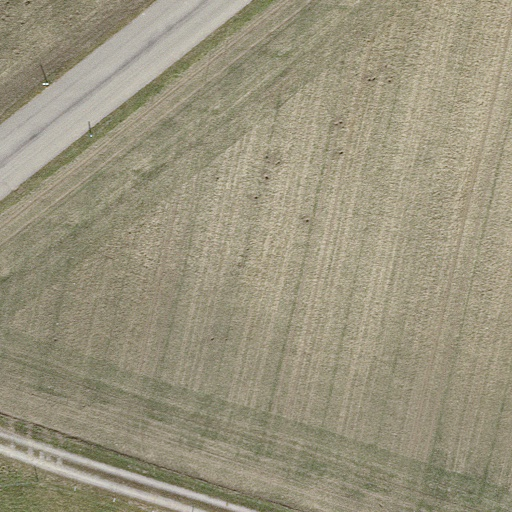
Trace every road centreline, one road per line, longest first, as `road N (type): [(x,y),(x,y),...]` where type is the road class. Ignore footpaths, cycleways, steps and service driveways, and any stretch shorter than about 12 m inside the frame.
road 1 (tertiary): [(0,180),(220,0)]
road 2 (track): [(0,447),(194,511)]
